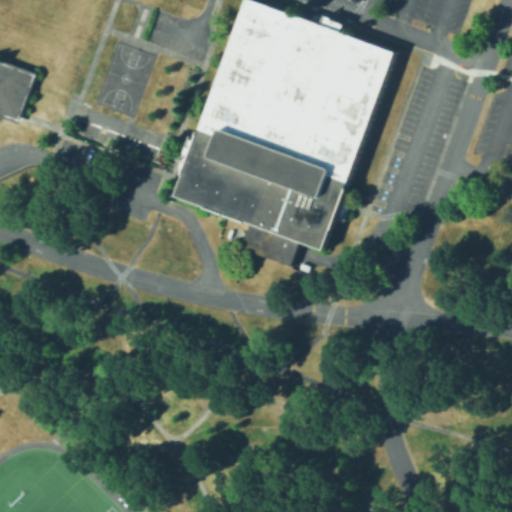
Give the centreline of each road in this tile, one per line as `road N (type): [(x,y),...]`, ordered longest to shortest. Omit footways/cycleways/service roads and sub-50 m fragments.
road 1 (residential): [(425,511),(394,452),(386,403),(392,317),(506,0)]
road 2 (residential): [(0,229),(89,263),(222,297),(511,326)]
